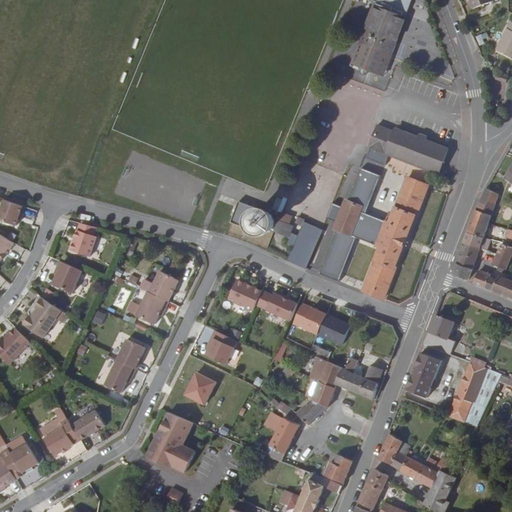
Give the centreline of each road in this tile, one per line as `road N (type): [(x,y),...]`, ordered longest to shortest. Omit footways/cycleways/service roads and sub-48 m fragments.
road 1 (residential): [(223,247),(135,440),(15,511)]
road 2 (residential): [(223,247),(420,323)]
road 3 (tertiary): [(420,323),(346,511)]
road 4 (residential): [(60,203),(223,247)]
road 5 (tertiary): [(478,142),(471,68),(446,0)]
road 6 (tertiary): [(478,142),(475,179),(437,277)]
road 7 (residential): [(0,309),(39,253),(60,203)]
